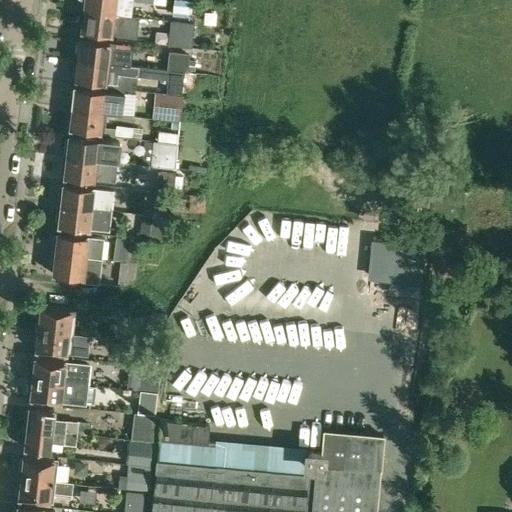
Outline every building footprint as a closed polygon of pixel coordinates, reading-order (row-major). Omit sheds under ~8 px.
[(83,11),(116,14),(131,16),(132,2),(165,5),(165,0),(81,0),(81,2),(84,4),(83,6),(83,11)] [(190,18),(192,0),(190,0),(166,0),(165,15),(190,18)] [(80,31),(114,35),(132,37),(134,16),(131,16),(116,14),(83,11),(82,17),(79,19),(78,26),(81,28),(80,31)] [(191,48),(192,40),(194,23),(174,21),(171,21),(168,45),(191,48)] [(78,52),(77,59),(111,62),(129,64),(130,53),(116,51),(113,48),(113,42),(87,40),(80,39),(79,41),(76,43),(75,50),(78,52)] [(184,71),(187,71),(188,60),(189,54),(168,51),(166,68),(169,68),(169,69),(184,71)] [(129,64),(111,62),(77,59),(76,66),(73,67),(72,75),(75,77),(75,79),(83,80),(117,84),(118,74),(137,76),(138,65),(129,64)] [(188,60),(187,71),(194,72),(196,61),(188,60)] [(166,79),(165,89),(181,91),(184,71),(169,69),(166,69),(138,65),(137,76),(166,79)] [(123,93),(82,88),(74,87),(73,90),(70,91),(69,99),(72,101),(71,108),(105,112),(121,113),(123,93)] [(158,93),(158,117),(185,118),(186,93),(158,93)] [(103,127),(105,112),(71,108),(71,115),(67,116),(67,124),(69,125),(69,128),(103,132),(102,135),(114,136),(114,135),(141,138),(142,128),(115,125),(115,128),(103,127)] [(158,131),(157,141),(177,143),(178,133),(158,131)] [(103,139),(76,137),(68,136),(68,139),(65,140),(64,147),(66,149),(66,157),(118,163),(121,141),(103,139)] [(177,143),(157,141),(153,141),(150,165),(174,168),(177,143)] [(118,163),(66,157),(65,161),(65,163),(62,164),(61,172),(64,174),(63,177),(71,178),(116,182),(118,163)] [(174,193),(176,172),(156,170),(154,191),(174,193)] [(61,198),(60,205),(95,209),(110,210),(112,189),(73,186),(62,185),(62,187),(59,189),(58,196),(61,198)] [(167,209),(172,209),(173,196),(155,193),(153,207),(167,209)] [(205,211),(204,196),(188,196),(188,212),(205,211)] [(110,210),(95,209),(60,205),(59,212),(56,213),(55,220),(58,222),(58,225),(66,226),(108,230),(110,210)] [(171,219),(152,217),(140,215),(137,240),(139,241),(163,243),(167,244),(171,219)] [(54,253),(90,258),(101,259),(103,238),(57,233),(56,236),(53,237),(52,245),(55,247),(54,253)] [(421,282),(425,241),(394,237),(393,245),(379,243),(378,252),(373,252),(370,277),(421,282)] [(139,241),(137,240),(128,239),(125,262),(136,264),(137,258),(139,241)] [(141,259),(156,262),(158,244),(144,242),(141,259)] [(52,274),(76,276),(84,277),(84,281),(99,283),(101,259),(90,258),(54,253),(54,260),(50,261),(49,269),(52,271),(52,274)] [(136,264),(125,262),(122,262),(119,285),(138,279),(140,264),(136,264)] [(407,306),(406,286),(374,288),(375,308),(407,306)] [(38,324),(37,329),(72,333),(74,310),(40,306),(40,309),(37,310),(36,318),(38,320),(38,324)] [(89,336),(72,333),(37,329),(37,334),(37,336),(34,338),(33,345),(35,347),(35,350),(69,354),(69,351),(86,353),(89,336)] [(124,363),(136,364),(157,366),(159,346),(138,344),(126,343),(124,363)] [(32,374),(32,378),(66,382),(66,381),(87,383),(89,365),(68,362),(42,359),(34,358),(34,361),(31,362),(30,370),(33,371),(32,374)] [(96,388),(86,387),(87,383),(66,381),(66,382),(32,378),(31,383),(31,385),(28,386),(27,394),(30,396),(30,399),(84,405),(85,401),(94,402),(96,388)] [(140,390),(137,413),(155,415),(157,392),(140,390)] [(27,423),(26,428),(76,433),(77,421),(52,419),(53,410),(28,408),(28,409),(25,411),(24,419),(27,422),(27,423)] [(131,439),(152,441),(155,415),(137,413),(133,412),(131,439)] [(375,511),(382,436),(322,430),(320,453),(206,442),(208,423),(166,419),(160,419),(151,511),(375,511)] [(77,421),(76,433),(87,435),(88,423),(77,421)] [(24,448),(32,449),(49,451),(50,442),(75,445),(76,433),(26,428),(25,434),(22,435),(21,444),(24,446),(24,448)] [(126,464),(128,464),(150,466),(152,442),(128,440),(126,464)] [(21,471),(20,477),(54,481),(56,460),(23,456),(23,458),(19,460),(18,468),(21,471)] [(150,466),(128,464),(126,476),(119,475),(117,488),(148,492),(150,474),(149,474),(150,466)] [(18,499),(26,500),(52,502),(53,492),(70,494),(72,483),(54,481),(20,477),(20,482),(20,484),(16,485),(16,494),(18,496),(18,499)] [(123,511),(141,511),(144,492),(125,491),(123,511)]
